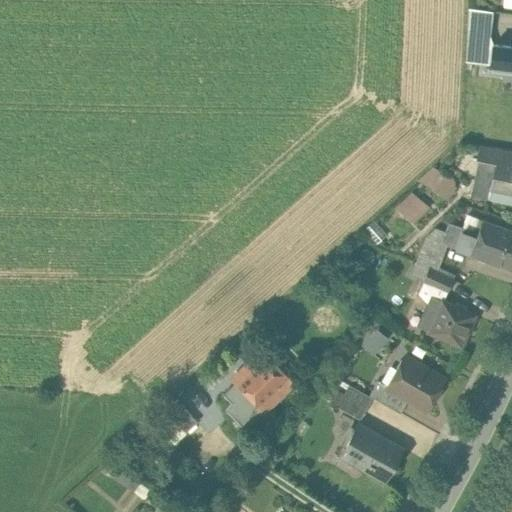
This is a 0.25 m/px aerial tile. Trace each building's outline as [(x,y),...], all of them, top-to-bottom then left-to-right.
[(511,45),(500,44),(497,67),(511,68),(511,45)] [(511,151),(486,147),(477,198),(511,204),(511,151)] [(433,163),(421,180),(448,199),(460,183),(433,163)] [(412,189),(397,208),(415,223),(431,205),(412,189)] [(453,249),(511,268),(511,231),(465,215),(453,249)] [(427,328),(467,351),(488,314),(448,291),(427,328)] [(377,324),(362,341),(376,353),(391,336),(377,324)] [(385,385),(438,416),(458,381),(405,350),(385,385)] [(293,379),(268,355),(219,404),(244,429),(293,379)] [(343,381),(333,406),(364,418),(374,393),(343,381)] [(364,423),(345,456),(397,486),(416,453),(364,423)]
